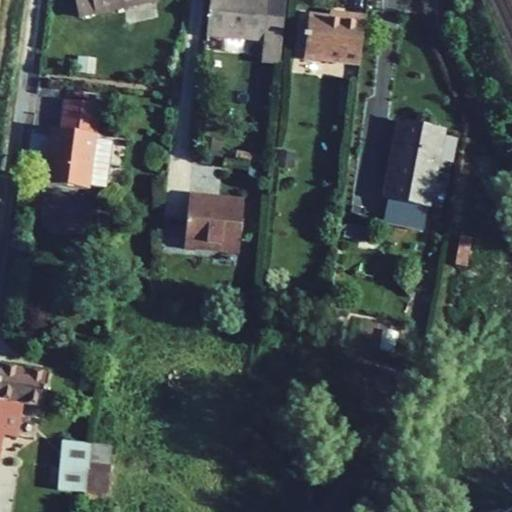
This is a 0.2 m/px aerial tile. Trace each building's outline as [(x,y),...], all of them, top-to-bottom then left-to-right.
[(193,0),(191,23),(248,29),(246,46),(266,48),(271,0),(193,0)] [(293,4),(289,46),(341,52),(347,4),(325,2),(324,9),(293,4)] [(388,73),(376,150),(413,156),(426,79),(388,73)] [(32,154),(27,210),(69,214),(78,128),(45,125),(42,154),(32,154)] [(172,189),(167,236),(178,238),(177,242),(197,244),(198,239),(221,242),(226,197),(202,195),(199,191),(172,189)] [(0,364),(0,457),(1,458),(6,434),(17,434),(22,405),(40,406),(46,372),(0,364)] [(46,429),(41,476),(74,480),(80,433),(46,429)] [(96,435),(80,433),(74,480),(90,482),(96,435)]
